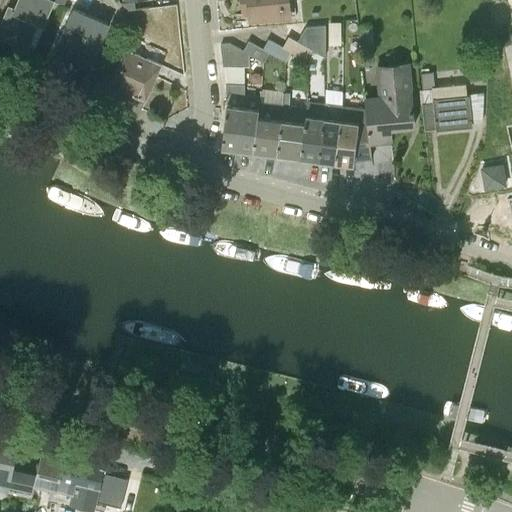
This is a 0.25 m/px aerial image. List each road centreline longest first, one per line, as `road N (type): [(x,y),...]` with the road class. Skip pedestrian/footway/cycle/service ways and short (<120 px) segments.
road 1 (unclassified): [(428,492),(0,390)]
road 2 (unclassified): [(189,165),(511,265)]
road 3 (unclassified): [(189,165),(0,87)]
road 4 (residential): [(195,0),(206,118),(189,165)]
